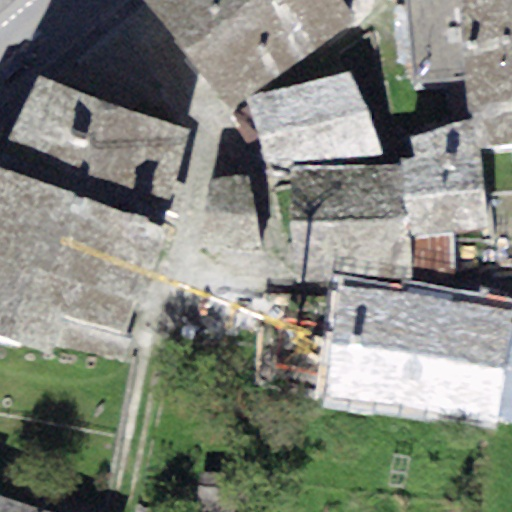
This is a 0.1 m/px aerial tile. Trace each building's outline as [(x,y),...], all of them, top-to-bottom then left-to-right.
[(336,0),(142,0),(141,1),(227,112),(353,21),(336,0)] [(336,0),(353,21),(377,0),(336,0)] [(511,0),(404,0),(412,85),(466,80),(511,75),(511,0)] [(99,102),(37,75),(0,154),(0,338),(46,354),(59,318),(120,335),(153,272),(168,227),(188,129),(99,102)] [(350,75),(246,101),(272,182),(290,176),(291,168),(385,165),(350,75)] [(511,75),(466,80),(470,120),(472,151),(483,151),(511,148),(511,75)] [(472,151),(470,120),(409,136),(416,158),(399,159),(399,165),(385,165),(291,168),(290,176),(294,283),(410,279),(409,239),(487,232),(483,151),(472,151)] [(244,174),(211,181),(194,246),(263,256),(244,174)] [(511,318),(511,308),(340,284),(324,401),(497,425),(511,318)] [(0,511),(37,511),(0,501),(0,511)]
